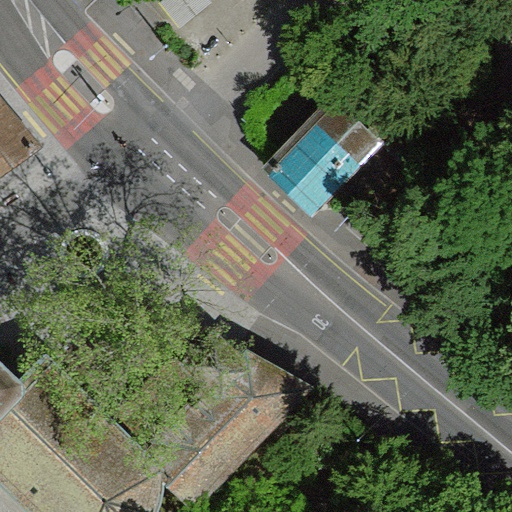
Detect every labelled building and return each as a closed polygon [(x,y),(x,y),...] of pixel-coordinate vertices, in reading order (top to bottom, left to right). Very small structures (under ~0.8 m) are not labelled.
[(330,97),(264,167),(314,214),(379,144),(330,97)] [(0,177),(40,150),(0,104),(0,177)] [(164,473),(163,480),(194,507),(311,389),(224,338),(222,340),(212,340),(191,361),(191,364),(176,363),(144,396),(139,392),(110,421),(164,473)] [(0,478),(34,511),(155,511),(158,508),(163,491),(163,480),(164,473),(110,421),(47,360),(22,385),(28,391),(0,418),(0,478)] [(0,418),(28,391),(22,385),(0,363),(0,418)]
